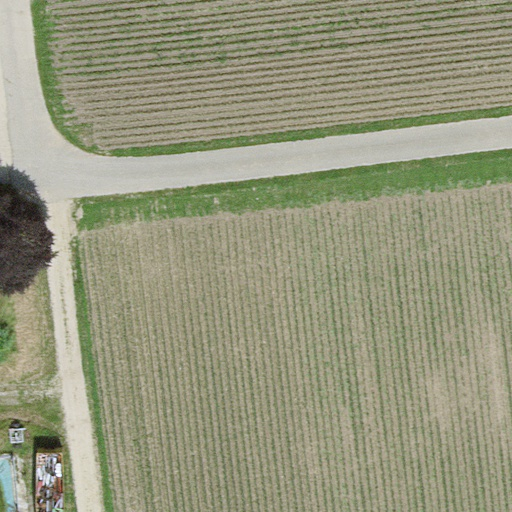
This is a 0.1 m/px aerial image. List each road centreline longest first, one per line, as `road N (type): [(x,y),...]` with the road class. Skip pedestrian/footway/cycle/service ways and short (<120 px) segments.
road 1 (track): [(511,107),(46,145),(28,0)]
road 2 (track): [(90,511),(46,145)]
